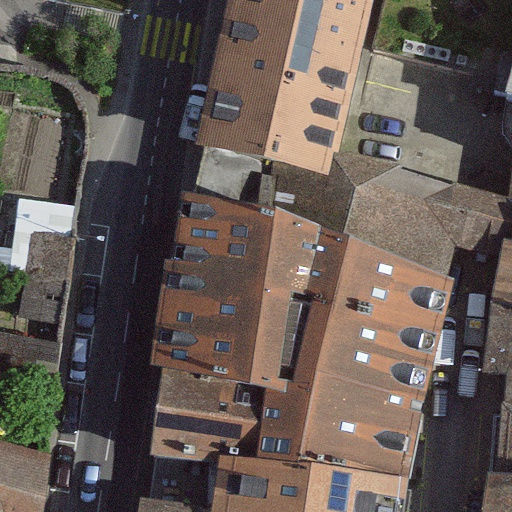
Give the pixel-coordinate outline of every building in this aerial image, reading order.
[(372,0),(234,0),(201,131),(338,156),(372,0)] [(511,0),(383,0),(373,50),(511,80),(511,0)] [(338,156),(201,131),(188,203),(385,247),(401,171),(338,156)] [(458,190),(401,171),(385,247),(448,260),(450,250),(458,190)] [(501,257),(494,313),(511,315),(511,177),(509,199),(458,190),(450,250),(501,257)] [(75,208),(19,202),(12,272),(27,274),(22,320),(62,324),(75,208)] [(170,313),(161,364),(313,388),(299,468),(405,481),(430,356),(448,260),(385,247),(188,203),(170,313)] [(507,394),(506,411),(511,410),(511,315),(494,313),(487,374),(508,378),(507,394)] [(60,345),(0,334),(0,388),(52,397),(60,345)] [(152,453),(251,463),(299,468),(313,388),(161,364),(152,453)] [(511,410),(506,411),(497,480),(511,480),(511,410)] [(38,511),(50,459),(0,447),(0,511),(38,511)] [(245,511),(251,463),(152,453),(145,504),(224,511),(245,511)] [(245,511),(401,511),(405,481),(299,468),(251,463),(245,511)] [(511,511),(511,480),(497,480),(487,479),(484,511),(511,511)]
